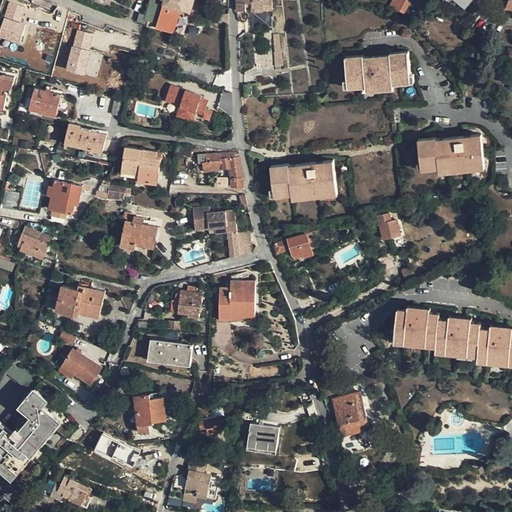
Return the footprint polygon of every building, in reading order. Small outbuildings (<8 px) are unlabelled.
[(163,1),(160,0),(149,0),(147,7),(161,11),(163,1)] [(191,12),(194,4),(181,0),(163,0),(163,1),(161,11),(157,22),(156,27),(173,32),(180,9),(191,12)] [(236,0),(236,10),(245,10),(245,2),(253,3),(253,11),(272,10),(271,0),(236,0)] [(393,0),(391,4),(405,12),(412,0),(424,7),(427,1),(424,0),(393,0)] [(9,1),(0,26),(0,37),(19,44),(27,23),(21,22),(26,7),(9,1)] [(157,22),(161,11),(147,7),(145,14),(140,12),(139,18),(144,19),(148,20),(157,22)] [(74,30),(67,69),(55,67),(53,76),(97,84),(102,53),(91,51),(94,33),(74,30)] [(279,33),(273,34),(275,51),(273,52),(275,65),(283,65),(282,51),(280,51),(279,33)] [(366,81),(366,86),(393,83),(392,78),(410,76),(408,51),(390,53),(390,55),(364,57),(363,55),(346,57),(348,82),(366,81)] [(4,74),(4,76),(3,80),(0,79),(0,107),(4,108),(8,91),(11,91),(15,76),(4,74)] [(182,89),(171,85),(165,101),(180,106),(177,115),(193,120),(196,111),(203,114),(208,100),(201,98),(201,95),(185,90),(185,92),(182,91),(182,89)] [(51,91),(46,90),(35,87),(30,109),(56,115),(62,93),(51,91)] [(117,99),(117,98),(103,94),(102,99),(114,102),(111,113),(121,115),(124,101),(117,99)] [(82,125),(70,123),(66,143),(104,151),(108,133),(81,128),(82,125)] [(439,163),(439,168),(485,163),(481,133),(437,138),(436,137),(418,139),(421,165),(439,163)] [(158,151),(126,146),(123,170),(140,173),(139,180),(157,182),(162,157),(157,157),(158,151)] [(242,173),(240,157),(235,156),(234,152),(198,156),(199,163),(202,163),(204,172),(228,168),(230,177),(231,177),(231,186),(244,186),(242,173)] [(271,166),(275,191),(292,189),(292,194),(337,188),(333,159),(289,165),(289,164),(271,166)] [(485,168),(485,163),(439,168),(440,173),(485,168)] [(177,177),(178,185),(185,186),(186,178),(177,177)] [(76,204),(79,205),(83,185),(55,179),(54,185),(52,196),(49,207),(74,213),(76,204)] [(129,196),(130,188),(110,185),(108,199),(122,199),(122,195),(129,196)] [(338,193),(337,188),(292,194),(293,199),(338,193)] [(276,197),(292,194),(292,189),(275,191),(276,197)] [(14,207),(17,193),(5,191),(3,205),(14,207)] [(176,200),(176,202),(177,205),(178,206),(180,207),(182,207),(184,206),(185,204),(185,202),(185,200),(184,199),(182,198),(180,197),(177,198),(176,200)] [(390,212),(377,215),(383,239),(402,234),(397,219),(392,221),(390,212)] [(125,220),(127,220),(134,222),(135,217),(135,215),(126,213),(125,220)] [(216,232),(228,231),(237,230),(236,213),(194,215),(196,229),(209,228),(215,227),(216,232)] [(144,224),(134,222),(127,220),(122,246),(135,249),(136,244),(154,248),(158,227),(144,224)] [(51,236),(27,227),(25,233),(24,233),(19,245),(23,246),(21,250),(43,258),(51,236)] [(237,230),(228,231),(231,254),(240,253),(237,232),(237,230)] [(249,232),(237,232),(240,253),(251,250),(249,232)] [(274,243),(278,253),(292,249),(294,254),(311,249),(306,233),(288,237),(274,243)] [(409,282),(416,278),(413,271),(405,275),(409,282)] [(220,319),(232,319),(232,310),(255,310),(256,281),(242,280),(242,287),(231,287),(221,287),(220,319)] [(79,289),(63,286),(58,309),(80,315),(81,311),(100,316),(105,291),(80,285),(79,289)] [(181,291),(181,295),(180,312),(189,312),(189,316),(201,316),(201,305),(203,306),(203,293),(181,291)] [(180,312),(181,295),(177,294),(176,300),(173,300),(172,311),(180,312)] [(438,338),(438,341),(449,343),(449,345),(469,347),(469,345),(480,345),(479,353),(511,356),(511,329),(491,327),(491,328),(481,327),(482,322),(472,321),(472,320),(450,318),(450,319),(440,318),(440,313),(431,312),(430,311),(408,308),(408,310),(398,309),(396,334),(438,338)] [(255,319),(255,310),(232,310),(232,319),(255,319)] [(77,336),(64,330),(60,338),(73,344),(77,336)] [(395,341),(438,345),(438,341),(438,338),(396,334),(395,341)] [(152,340),(150,357),(178,360),(178,363),(191,365),(193,346),(152,340)] [(437,351),(479,355),(479,353),(480,345),(469,345),(469,347),(449,345),(449,343),(438,341),(438,345),(437,351)] [(55,365),(73,378),(74,377),(76,373),(90,382),(92,384),(103,367),(73,349),(69,356),(63,352),(55,365)] [(511,363),(511,356),(479,353),(479,355),(478,361),(511,363)] [(42,379),(23,363),(15,363),(6,376),(31,392),(42,379)] [(129,367),(125,366),(122,367),(120,369),(120,372),(122,374),(124,376),(126,376),(128,375),(129,373),(130,371),(130,369),(129,367)] [(147,371),(132,367),(130,378),(146,381),(147,371)] [(90,382),(76,373),(74,377),(88,385),(90,382)] [(131,381),(119,380),(118,389),(132,390),(131,381)] [(0,462),(12,472),(57,419),(42,406),(47,400),(35,390),(21,406),(33,416),(21,430),(18,427),(13,433),(0,421),(0,462)] [(361,392),(333,399),(342,434),(369,427),(361,392)] [(150,394),(136,396),(140,431),(151,430),(150,423),(153,423),(153,420),(167,419),(164,397),(151,399),(150,394)] [(205,407),(198,408),(202,429),(225,424),(224,416),(210,419),(208,410),(206,410),(205,407)] [(61,423),(57,419),(12,472),(0,462),(0,467),(13,479),(61,423)] [(281,427),(252,423),(249,444),(277,449),(281,427)] [(94,450),(131,470),(140,453),(103,433),(94,450)] [(205,461),(192,458),(189,470),(185,490),(183,498),(196,501),(198,494),(215,498),(218,485),(210,483),(211,475),(203,473),(205,461)] [(174,487),(185,490),(189,470),(176,477),(174,487)] [(86,495),(89,496),(93,489),(65,476),(59,490),(65,493),(64,495),(70,498),(70,499),(82,505),(86,495)] [(41,491),(56,497),(59,490),(44,484),(41,491)] [(92,497),(89,496),(86,495),(82,505),(87,507),(92,497)]
